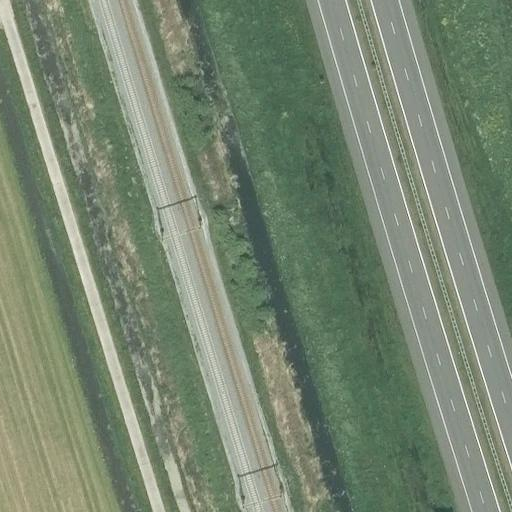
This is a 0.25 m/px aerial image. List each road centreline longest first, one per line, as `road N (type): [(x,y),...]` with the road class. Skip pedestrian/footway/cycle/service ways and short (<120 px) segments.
road 1 (track): [(158,511),(1,0)]
road 2 (motorway): [(336,0),(489,511)]
road 3 (motorway): [(511,411),(388,0)]
